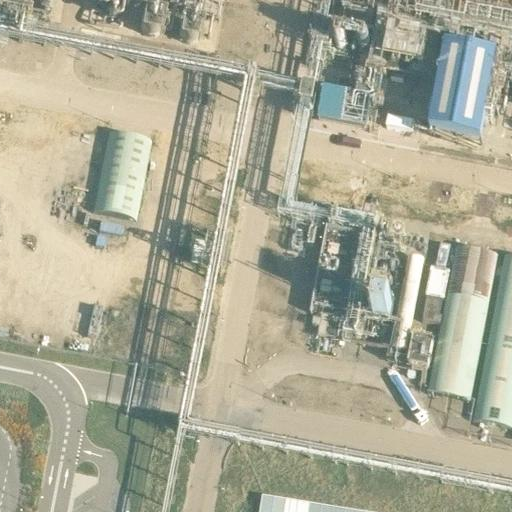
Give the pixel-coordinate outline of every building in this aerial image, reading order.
[(484,148),(500,64),(448,54),(431,139),(484,148)] [(151,144),(108,136),(92,216),(135,224),(151,144)] [(428,395),(471,403),(498,258),(456,250),(428,395)] [(473,426),(511,433),(511,259),(505,258),(473,426)] [(420,284),(423,268),(410,266),(408,283),(420,284)] [(409,369),(429,373),(434,345),(414,341),(409,369)]
